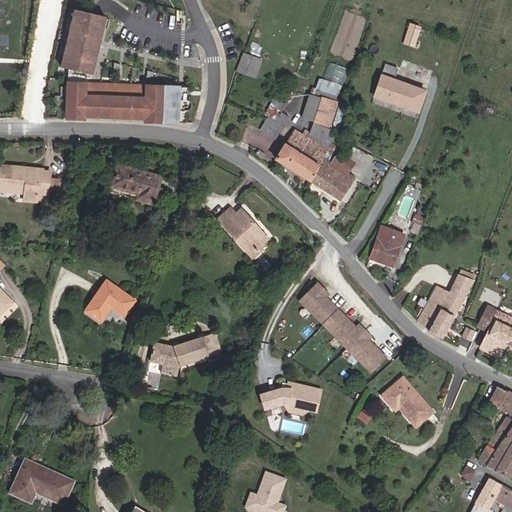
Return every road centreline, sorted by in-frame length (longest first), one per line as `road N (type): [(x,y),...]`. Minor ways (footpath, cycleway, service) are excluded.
road 1 (unclassified): [(201,139),(280,184),(425,342),(511,388)]
road 2 (unclassified): [(0,130),(47,125),(201,139)]
road 3 (unknown): [(339,248),(284,297),(266,334),(270,367)]
road 4 (residential): [(201,139),(216,79),(191,0)]
